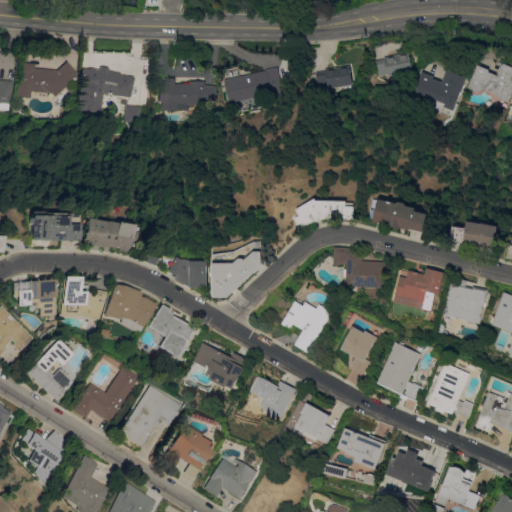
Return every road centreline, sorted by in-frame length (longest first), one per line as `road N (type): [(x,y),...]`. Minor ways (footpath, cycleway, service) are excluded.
road 1 (residential): [(58,261),(147,279),(353,397),(511,464)]
road 2 (secondary): [(406,9),(261,28),(0,14)]
road 3 (residential): [(226,325),(332,233),(511,275)]
road 4 (residential): [(208,511),(0,380)]
